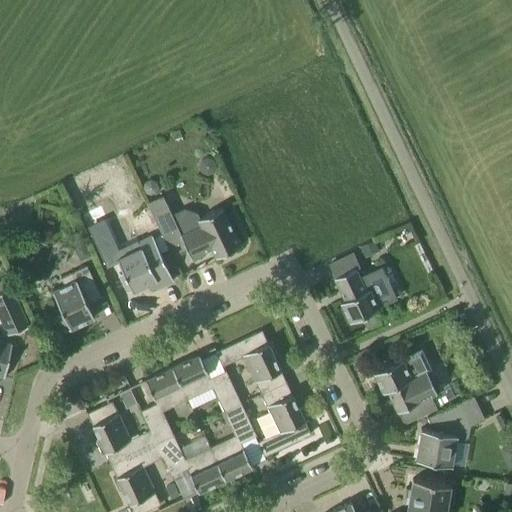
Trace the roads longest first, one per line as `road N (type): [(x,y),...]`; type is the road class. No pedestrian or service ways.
road 1 (residential): [(25,454),(43,385),(57,369),(272,277),(290,283),(329,358)]
road 2 (unclassified): [(511,387),(330,0)]
road 3 (residential): [(258,511),(366,457),(366,435),(329,358)]
